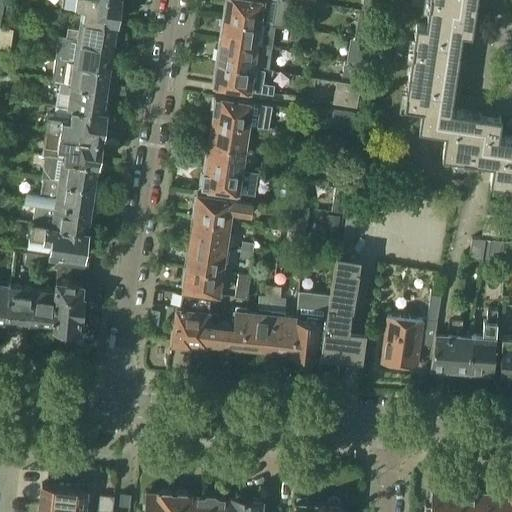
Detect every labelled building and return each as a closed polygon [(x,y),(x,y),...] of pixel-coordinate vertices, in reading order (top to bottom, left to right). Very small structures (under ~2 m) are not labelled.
[(60,0),(60,1),(83,5),(81,14),(117,21),(118,21),(119,21),(119,19),(122,18),(123,10),(121,8),(121,0),(60,0)] [(224,2),(222,16),(224,16),(260,22),(275,24),(286,26),(289,0),(226,0),(226,2),(224,2)] [(476,3),(476,0),(429,0),(426,24),(417,23),(416,24),(462,31),(472,33),(475,10),(473,10),(474,3),(476,3)] [(68,27),(66,36),(78,37),(114,43),(115,33),(118,31),(119,24),(117,21),(81,14),(79,28),(68,27)] [(222,16),(220,28),(222,28),(220,39),(256,45),(272,47),(275,24),(260,22),(224,16),(222,16)] [(459,52),(459,51),(462,31),(416,24),(409,74),(455,81),(458,60),(456,60),(457,52),(459,52)] [(59,35),(55,57),(110,65),(110,64),(114,63),(115,55),(112,53),(114,43),(78,37),(66,36),(59,35)] [(217,46),(215,59),(217,59),(253,65),(265,67),(269,68),(272,47),(256,45),(220,39),(219,47),(217,46)] [(55,57),(53,72),(57,77),(56,80),(60,80),(71,82),(107,87),(108,77),(112,75),(113,68),(110,65),(55,57)] [(215,59),(213,72),(215,72),(214,82),(250,87),(273,91),(275,81),(263,79),(265,67),(253,65),(217,59),(215,59)] [(344,60),(341,77),(361,80),(364,64),(344,60)] [(451,103),(455,81),(409,74),(404,104),(422,107),(419,127),(446,131),(449,109),(448,109),(449,102),(451,103)] [(58,90),(56,103),(68,105),(104,110),(104,109),(107,107),(108,100),(105,97),(107,87),(71,82),(60,80),(59,90),(58,90)] [(335,82),(332,104),(356,108),(360,86),(335,82)] [(212,110),(211,118),(248,124),(260,125),(269,127),(272,102),(214,93),(213,95),(212,95),(210,107),(211,107),(211,110),(212,110)] [(48,112),(46,127),(67,130),(103,136),(105,123),(108,122),(110,114),(107,112),(107,110),(104,110),(68,105),(56,103),(55,103),(54,113),(48,112)] [(333,109),(331,123),(354,126),(355,113),(333,109)] [(489,115),(481,114),(479,114),(478,115),(471,114),(471,113),(449,109),(446,131),(442,155),(474,160),(482,161),(492,162),(493,163),(490,181),(511,184),(511,138),(498,136),(501,117),(489,115)] [(205,138),(245,145),(248,124),(211,118),(210,126),(207,126),(205,138)] [(259,134),(270,136),(272,127),(269,127),(260,125),(259,134)] [(44,142),(42,153),(45,153),(62,156),(98,162),(99,162),(100,160),(103,159),(104,151),(101,149),(103,136),(67,130),(46,127),(44,142)] [(241,168),(245,145),(205,138),(203,152),(206,152),(204,162),(241,168)] [(45,153),(42,174),(44,175),(95,183),(96,174),(99,173),(101,165),(98,163),(98,162),(62,156),(45,153)] [(258,171),(241,168),(204,162),(204,168),(202,168),(202,171),(200,171),(199,182),(200,182),(200,184),(255,192),(258,171)] [(336,162),(332,183),(348,186),(352,164),(336,162)] [(28,191),(27,195),(91,206),(93,195),(96,194),(97,186),(95,184),(95,183),(44,175),(42,194),(28,191)] [(337,186),(333,210),(343,212),(348,188),(337,186)] [(193,202),(191,214),(227,220),(229,209),(252,213),(254,200),(197,192),(196,202),(193,202)] [(27,195),(26,203),(34,204),(32,220),(52,223),(88,229),(88,228),(91,227),(92,219),(90,217),(91,206),(27,195)] [(293,205),(289,230),(307,233),(311,208),(293,205)] [(231,232),(225,232),(227,220),(191,214),(189,227),(192,228),(190,240),(229,246),(231,232)] [(338,231),(340,216),(327,214),(324,229),(338,231)] [(30,235),(28,248),(36,249),(48,250),(49,250),(85,256),(85,254),(88,253),(90,245),(87,243),(89,229),(88,229),(52,223),(32,220),(30,235)] [(341,245),(352,247),(355,226),(345,224),(341,245)] [(289,230),(281,229),(280,238),(305,242),(307,233),(289,230)] [(485,238),(481,237),(472,237),(469,256),(483,257),(485,238)] [(486,239),(484,258),(506,261),(508,240),(486,239)] [(227,260),(229,246),(190,240),(188,251),(186,251),(184,264),(220,270),(221,259),(227,260)] [(242,240),(241,248),(253,250),(254,242),(242,240)] [(253,250),(241,248),(240,257),(252,258),(253,250)] [(24,264),(34,265),(36,253),(26,251),(24,264)] [(321,347),(320,355),(339,357),(362,359),(366,330),(349,329),(353,307),(359,269),(358,269),(360,256),(336,252),(330,293),(326,315),(321,347)] [(45,267),(47,254),(36,253),(34,265),(45,267)] [(89,261),(59,257),(57,270),(87,274),(89,261)] [(182,277),(184,277),(182,287),(222,293),(224,281),(218,280),(220,270),(184,264),(182,277)] [(247,296),(250,275),(238,273),(235,295),(247,296)] [(51,325),(51,326),(62,327),(65,331),(73,331),(76,329),(78,329),(79,314),(82,314),(84,293),(82,293),(83,281),(56,278),(55,289),(51,325)] [(0,282),(0,322),(1,322),(4,320),(6,320),(10,284),(0,282)] [(10,284),(6,320),(8,320),(10,324),(18,324),(21,322),(28,323),(32,286),(10,284)] [(266,295),(273,296),(274,285),(268,284),(267,284),(266,295)] [(273,296),(281,297),(282,286),(274,285),(273,296)] [(32,286),(28,323),(35,324),(38,327),(46,328),(49,325),(51,325),(55,289),(32,286)] [(292,349),(292,351),(293,351),(293,354),(305,355),(305,353),(315,354),(316,346),(321,347),(326,315),(330,293),(298,290),(295,314),(292,349)] [(232,343),(242,344),(245,309),(234,308),(233,323),(217,321),(218,312),(207,311),(207,309),(208,296),(180,291),(179,306),(176,306),(173,337),(176,342),(177,342),(177,344),(187,345),(187,343),(190,344),(190,341),(205,343),(205,341),(207,341),(207,340),(221,342),(220,344),(232,345),(232,343)] [(387,314),(381,360),(417,365),(419,343),(434,345),(436,330),(436,326),(442,294),(431,292),(427,319),(387,314)] [(434,345),(430,364),(432,364),(432,365),(437,366),(443,366),(445,367),(455,368),(457,371),(464,372),(466,369),(466,368),(469,368),(472,333),(462,332),(463,329),(464,318),(461,317),(462,305),(458,304),(451,304),(447,327),(441,326),(436,326),(436,330),(434,345)] [(255,346),(265,346),(269,307),(257,306),(257,310),(245,309),(242,344),(243,344),(243,346),(255,348),(255,346)] [(472,333),(469,368),(471,368),(473,372),(480,373),(482,370),(483,369),(494,370),(496,336),(498,307),(488,306),(486,319),(484,319),(482,334),(472,333)] [(292,351),(292,349),(295,314),(284,313),(285,309),(269,307),(265,346),(278,348),(278,350),(292,351)] [(499,371),(501,371),(503,374),(510,375),(511,372),(511,335),(502,335),(499,371)] [(40,503),(89,508),(90,502),(85,501),(86,489),(42,484),(40,503)] [(455,511),(457,486),(431,484),(430,501),(425,501),(424,511),(455,511)] [(480,511),(482,485),(468,484),(468,487),(457,486),(455,511),(480,511)] [(506,511),(508,490),(495,489),(495,486),(482,485),(480,511),(506,511)] [(173,511),(175,490),(173,490),(171,489),(161,488),(160,489),(157,489),(157,491),(146,490),(144,511),(173,511)] [(202,511),(203,494),(193,494),(193,492),(189,492),(188,491),(177,490),(176,490),(175,490),(173,511),(202,511)] [(129,505),(131,493),(121,492),(119,503),(129,505)] [(227,511),(229,496),(217,495),(217,494),(215,492),(206,492),(203,494),(202,511),(227,511)] [(114,496),(100,494),(98,509),(112,511),(114,496)] [(229,496),(227,511),(260,511),(262,496),(229,494),(229,496)] [(318,501),(318,502),(317,511),(341,511),(342,503),(341,503),(341,502),(340,499),(336,497),(333,497),(330,498),(327,501),(327,502),(318,501)] [(317,511),(318,502),(294,501),(293,511),(317,511)] [(92,511),(93,509),(89,508),(40,503),(39,511),(92,511)]
